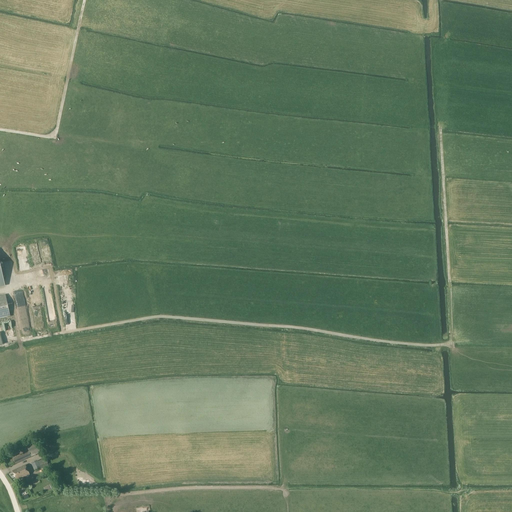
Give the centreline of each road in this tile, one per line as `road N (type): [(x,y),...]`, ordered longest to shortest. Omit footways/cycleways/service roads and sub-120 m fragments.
road 1 (track): [(440,127),(451,343),(164,316),(20,342),(11,307)]
road 2 (track): [(107,511),(118,494),(187,486),(450,492)]
